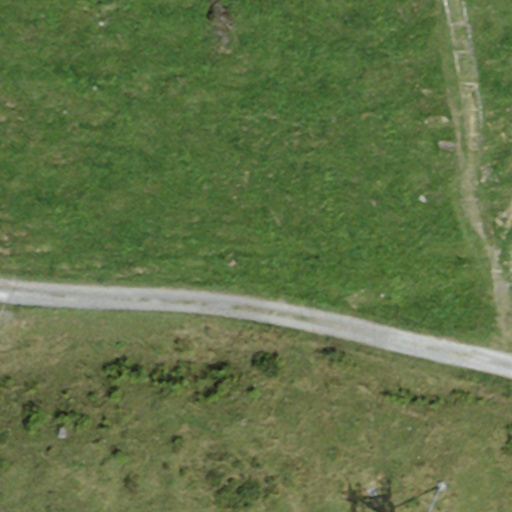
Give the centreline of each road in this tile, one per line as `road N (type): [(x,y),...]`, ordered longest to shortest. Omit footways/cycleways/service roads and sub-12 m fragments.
road 1 (track): [(506,360),(196,299),(0,288)]
road 2 (track): [(506,360),(501,261),(475,196),(476,104),(460,0)]
